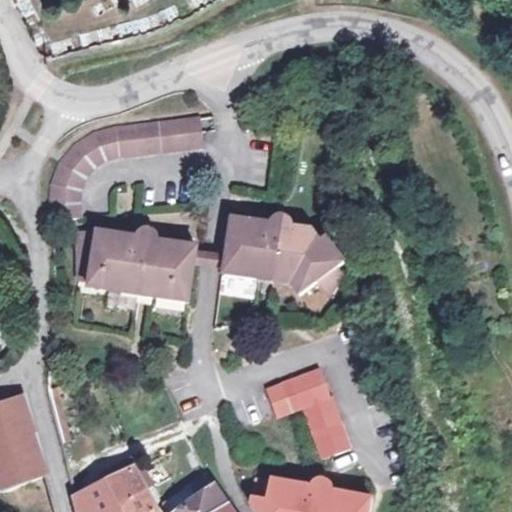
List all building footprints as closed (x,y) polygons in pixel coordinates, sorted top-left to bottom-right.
[(205,149),(201,120),(122,130),(110,132),(101,135),(89,142),(81,147),(68,160),(62,170),(57,181),(54,193),(52,201),(52,219),(54,223),(83,220),(82,203),(83,193),(86,182),(92,173),(98,167),(109,162),(123,158),(150,155),(191,151),(205,149)] [(228,275),(228,277),(263,283),(266,267),(293,271),(302,276),(297,289),(303,298),(321,285),(333,300),(346,279),(340,273),(348,267),(330,245),(325,248),(314,235),(302,233),(301,235),(293,234),(293,228),(293,226),(291,223),(287,222),(282,222),(278,225),(276,231),(269,229),(270,227),(237,221),(231,259),(228,275)] [(132,241),(79,233),(81,283),(93,285),(92,290),(127,296),(129,282),(160,287),(157,302),(192,308),(198,270),(201,255),(201,252),(171,247),(171,249),(161,248),(162,244),(161,242),(159,238),(156,236),(151,235),(147,236),(144,237),(141,241),(140,245),(132,243),(132,241)] [(213,256),(201,255),(198,270),(213,273),(228,275),(231,259),(213,256)] [(266,267),(263,283),(297,289),(302,276),(293,271),(266,267)] [(129,282),(127,296),(157,302),(160,287),(129,282)] [(323,374),(287,387),(297,415),(307,412),(326,463),(354,454),(323,374)] [(297,415),(287,387),(270,394),(280,422),(297,415)] [(58,511),(26,399),(0,407),(0,481),(5,495),(17,491),(26,511),(58,511)] [(145,468),(106,487),(80,500),(82,511),(158,511),(149,495),(144,488),(148,485),(144,478),(149,476),(145,468)] [(232,511),(210,478),(189,492),(198,504),(186,511),(232,511)] [(275,486),(261,484),(256,508),(258,511),(372,511),(374,503),(340,497),(340,499),(334,498),(334,490),(331,485),(328,484),(322,484),(319,486),(315,490),(314,494),(308,493),(308,490),(275,484),(275,486)] [(186,511),(198,504),(189,492),(165,509),(166,511),(186,511)]
